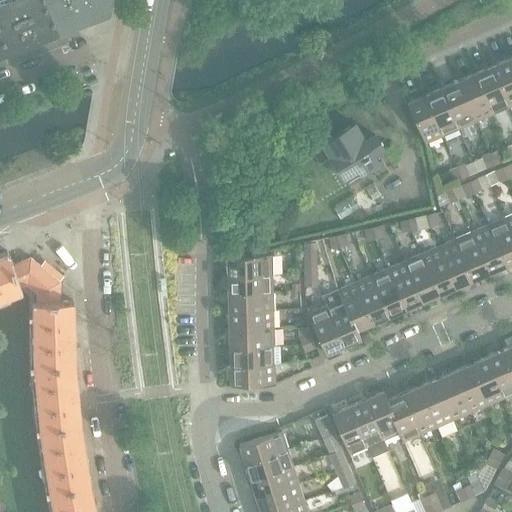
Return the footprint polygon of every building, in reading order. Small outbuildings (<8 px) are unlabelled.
[(53,31),(41,0),(0,0),(0,36),(5,50),(53,31)] [(107,11),(109,0),(41,0),(53,31),(107,11)] [(511,105),(511,68),(508,58),(491,66),(509,107),(511,105)] [(509,107),(491,66),(474,73),(492,114),(509,107)] [(492,114),(474,73),(458,80),(476,121),(492,114)] [(476,121),(458,80),(441,87),(459,128),(476,121)] [(459,128),(441,87),(425,94),(442,135),(459,128)] [(442,135),(425,94),(407,102),(425,143),(442,135)] [(372,153),(380,148),(382,147),(375,134),(365,140),(355,123),(322,142),(333,160),(330,161),(337,173),(339,171),(345,180),(377,161),(372,153)] [(502,161),(497,150),(489,153),(494,165),(502,161)] [(494,165),(489,153),(482,157),(486,168),(494,165)] [(470,175),(465,164),(454,169),(459,180),(470,175)] [(511,176),(511,167),(510,164),(502,167),(507,178),(511,176)] [(507,178),(502,167),(495,170),(500,182),(507,178)] [(459,180),(454,169),(444,173),(449,184),(459,180)] [(481,189),(476,178),(469,182),(474,193),(481,189)] [(474,193),(469,182),(461,185),(466,196),(474,193)] [(458,199),(453,188),(445,192),(449,203),(458,199)] [(438,224),(436,212),(428,214),(430,226),(438,224)] [(419,228),(415,216),(408,218),(411,230),(419,228)] [(511,262),(511,236),(504,217),(487,224),(505,265),(511,262)] [(411,230),(408,218),(400,220),(404,232),(411,230)] [(384,236),(381,224),(372,226),(376,238),(384,236)] [(505,265),(487,224),(471,231),(488,272),(505,265)] [(376,238),(372,226),(364,229),(367,241),(376,238)] [(488,272),(471,231),(454,238),(472,279),(488,272)] [(348,245),(345,233),(337,235),(339,247),(348,245)] [(339,247),(337,235),(329,236),(331,249),(339,247)] [(472,279),(454,238),(437,246),(455,287),(472,279)] [(317,242),(304,242),(305,250),(317,250),(317,242)] [(455,287),(437,246),(420,253),(438,294),(455,287)] [(271,273),(271,254),(264,254),(264,250),(237,251),(237,255),(226,255),(227,274),(271,273)] [(317,250),(305,250),(305,258),(317,258),(317,250)] [(59,281),(46,271),(49,268),(45,265),(43,268),(30,258),(12,265),(10,262),(11,261),(9,255),(8,255),(6,252),(0,254),(0,296),(20,288),(19,284),(26,281),(37,290),(37,301),(58,301),(59,281)] [(438,294),(420,253),(403,260),(421,302),(438,294)] [(317,258),(305,258),(305,266),(317,266),(317,258)] [(421,302),(403,260),(387,267),(405,308),(421,302)] [(317,266),(305,266),(305,274),(318,274),(317,266)] [(405,308),(387,267),(371,275),(389,316),(405,308)] [(272,291),(271,273),(227,274),(227,292),(272,291)] [(318,282),(318,274),(305,274),(305,282),(318,282)] [(389,316),(371,275),(354,282),(372,323),(389,316)] [(372,323),(354,282),(337,289),(341,298),(343,298),(357,329),(372,323)] [(357,329),(343,298),(341,298),(337,289),(321,296),(325,305),(343,346),(361,338),(357,329)] [(272,309),(272,291),(227,292),(228,310),(272,309)] [(73,362),(72,330),(72,301),(58,301),(37,301),(32,301),(34,363),(73,362)] [(343,346),(325,305),(307,313),(325,353),(343,346)] [(273,327),(272,309),(228,310),(228,328),(273,327)] [(303,324),(302,316),(294,317),(295,325),(303,324)] [(273,345),(273,327),(228,328),(229,346),(273,345)] [(313,340),(310,332),(299,337),(302,344),(313,340)] [(317,347),(313,340),(302,344),(306,352),(317,347)] [(279,345),(273,345),(229,346),(229,364),(274,362),(280,362),(279,345)] [(511,345),(503,349),(511,370),(511,345)] [(511,393),(511,370),(503,349),(486,356),(503,397),(511,393)] [(324,362),(320,355),(309,360),(312,367),(324,362)] [(503,397),(486,356),(469,364),(486,404),(503,397)] [(79,421),(76,392),(73,362),(34,363),(34,365),(40,427),(79,421)] [(274,383),(274,362),(229,364),(230,384),(274,383)] [(486,404),(469,364),(452,371),(470,411),(486,404)] [(470,411),(452,371),(436,378),(453,419),(470,411)] [(453,419),(436,378),(419,385),(437,426),(437,425),(442,437),(457,430),(453,419)] [(437,426),(419,385),(403,392),(420,433),(437,426)] [(399,432),(386,400),(387,399),(383,390),(365,398),(383,439),(399,432)] [(403,392),(387,399),(386,400),(399,432),(403,441),(420,433),(403,392)] [(383,439),(365,398),(349,405),(367,446),(372,456),(388,449),(383,439)] [(367,446),(349,405),(331,413),(349,453),(367,446)] [(335,432),(327,415),(315,420),(323,437),(335,432)] [(88,481),(83,451),(79,423),(79,421),(40,427),(50,489),(88,481)] [(287,448),(281,430),(239,444),(244,462),(287,448)] [(342,448),(335,432),(323,437),(330,453),(342,448)] [(292,466),(287,448),(244,462),(250,480),(292,466)] [(500,461),(504,454),(493,448),(489,455),(500,461)] [(348,466),(341,449),(329,454),(336,471),(348,466)] [(496,468),(500,461),(489,455),(485,463),(496,468)] [(298,482),(292,466),(250,480),(255,496),(298,482)] [(355,482),(348,466),(336,471),(343,487),(355,482)] [(509,482),(511,476),(511,473),(503,468),(499,476),(509,482)] [(505,489),(509,482),(499,476),(495,484),(505,489)] [(94,511),(88,482),(88,481),(50,489),(54,511),(94,511)] [(267,511),(303,500),(298,482),(255,496),(260,511),(267,511)] [(476,495),(470,483),(463,486),(468,498),(476,495)] [(468,498),(463,486),(455,490),(461,502),(468,498)] [(363,499),(359,491),(348,496),(351,504),(363,499)] [(436,511),(443,509),(435,491),(427,495),(434,511),(436,511)] [(434,511),(427,495),(420,498),(425,511),(434,511)] [(494,511),(499,502),(488,496),(483,505),(494,511)] [(366,506),(363,499),(351,504),(354,511),(366,506)] [(306,511),(303,500),(267,511),(306,511)]
